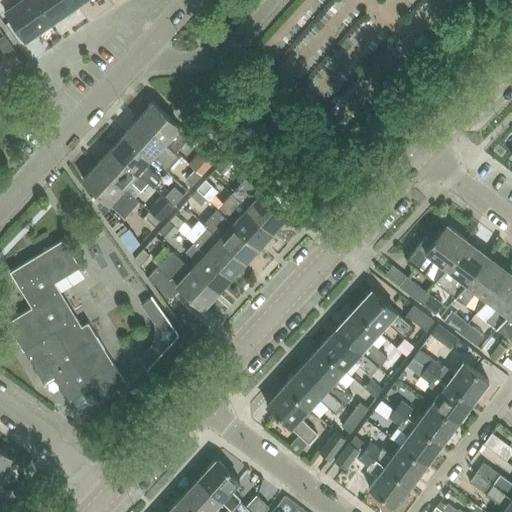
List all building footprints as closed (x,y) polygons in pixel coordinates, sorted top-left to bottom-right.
[(51,24),(33,0),(20,0),(4,12),(25,42),(51,24)] [(70,0),(33,0),(51,24),(76,7),(70,0)] [(15,52),(4,35),(0,37),(0,47),(6,57),(15,52)] [(448,55),(429,40),(419,53),(437,68),(448,55)] [(153,101),(138,117),(175,152),(183,144),(172,134),(180,126),(153,101)] [(138,117),(124,133),(150,157),(149,158),(164,172),(180,155),(175,152),(138,117)] [(124,133),(110,148),(147,183),(154,190),(162,181),(144,164),(149,158),(150,157),(124,133)] [(110,148),(96,164),(122,188),(129,181),(139,191),(147,183),(110,148)] [(213,161),(200,149),(187,163),(200,175),(213,161)] [(226,155),(215,168),(221,173),(232,160),(226,155)] [(122,188),(96,164),(82,179),(124,217),(138,202),(122,188)] [(198,175),(188,166),(179,176),(189,185),(198,175)] [(245,178),(231,193),(247,207),(246,207),(273,231),(287,216),(282,211),(268,198),(249,182),(245,178)] [(205,179),(196,189),(202,194),(211,185),(205,179)] [(163,198),(172,206),(182,195),(172,185),(162,197),(163,198)] [(200,204),(206,198),(202,194),(196,189),(190,195),(200,204)] [(231,193),(217,208),(259,247),(273,231),(246,207),(247,207),(231,193)] [(172,206),(163,198),(150,213),(158,220),(159,221),(172,206)] [(259,247),(217,208),(203,223),(207,227),(245,262),(259,247)] [(147,211),(139,220),(141,221),(150,230),(157,221),(158,220),(150,213),(149,212),(147,211)] [(184,223),(174,214),(168,220),(178,229),(184,223)] [(176,228),(167,221),(158,231),(167,239),(176,228)] [(423,237),(406,259),(425,273),(434,260),(445,268),(467,239),(446,223),(436,236),(431,243),(423,237)] [(207,227),(193,243),(231,277),(245,262),(207,227)] [(127,229),(118,236),(130,252),(139,243),(128,228),(127,229)] [(23,350),(23,349),(43,382),(53,376),(68,401),(82,393),(89,404),(121,384),(124,382),(112,362),(87,322),(81,326),(54,281),(80,266),(70,249),(63,237),(9,270),(31,306),(5,322),(23,350)] [(467,239),(445,268),(435,281),(455,297),(487,255),(467,239)] [(231,277),(193,243),(186,251),(197,261),(190,268),(217,292),(231,277)] [(149,255),(142,249),(133,259),(138,266),(149,255)] [(217,292),(190,268),(171,250),(164,257),(147,276),(170,298),(181,287),(203,307),(217,292)] [(487,255),(455,297),(466,305),(476,292),(486,299),(508,270),(487,255)] [(486,299),(475,313),(496,329),(496,328),(511,306),(511,273),(508,270),(486,299)] [(418,299),(424,291),(405,277),(399,285),(418,299)] [(354,308),(378,330),(387,320),(405,337),(413,328),(371,289),(354,308)] [(424,291),(418,299),(436,313),(442,304),(424,291)] [(178,334),(151,294),(150,295),(151,297),(141,304),(154,323),(152,342),(137,358),(147,367),(145,368),(146,369),(178,334)] [(433,319),(412,304),(404,314),(425,330),(433,319)] [(511,306),(496,328),(511,339),(511,306)] [(354,308),(336,327),(378,365),(386,356),(382,352),(377,347),(385,338),(377,330),(378,330),(354,308)] [(461,332),(467,324),(451,312),(445,320),(461,332)] [(438,323),(429,334),(437,339),(449,348),(457,337),(438,323)] [(483,336),(467,324),(461,332),(477,344),(483,336)] [(378,365),(336,327),(319,346),(343,368),(352,358),(370,374),(378,365)] [(495,330),(481,348),(489,355),(503,336),(495,330)] [(403,337),(395,347),(405,355),(413,345),(403,337)] [(319,346),(301,365),(343,403),(351,394),(334,378),(343,368),(319,346)] [(447,382),(472,401),(488,380),(463,361),(454,372),(443,364),(441,366),(426,354),(418,349),(413,356),(426,366),(447,382)] [(426,366),(413,356),(406,365),(417,374),(419,375),(430,382),(428,385),(439,393),(431,403),(456,422),(472,401),(447,382),(426,366)] [(343,403),(301,365),(284,384),(308,406),(318,396),(335,412),(343,403)] [(373,397),(382,388),(371,378),(363,387),(373,397)] [(308,406),(284,384),(266,403),(299,434),(292,442),(301,450),(308,442),(317,432),(299,416),(308,406)] [(396,402),(385,393),(380,399),(392,408),(396,402)] [(394,408),(406,416),(412,408),(400,399),(394,408)] [(352,411),(359,418),(367,408),(359,401),(352,411)] [(392,408),(383,402),(377,409),(386,416),(392,408)] [(431,403),(416,424),(441,443),(456,422),(431,403)] [(441,443),(416,424),(406,416),(394,408),(387,417),(399,425),(397,428),(407,435),(400,445),(425,463),(441,443)] [(359,418),(352,411),(341,426),(349,432),(359,418)] [(329,459),(345,438),(334,430),(319,450),(329,459)] [(491,433),(484,443),(492,449),(500,439),(492,433),(491,433)] [(425,463),(400,445),(392,455),(381,447),(380,449),(369,441),(363,449),(409,484),(425,463)] [(358,450),(348,442),(334,461),(344,468),(358,450)] [(0,446),(0,475),(14,457),(0,446)] [(409,484),(363,449),(356,458),(367,466),(366,467),(377,476),(368,487),(393,505),(409,484)] [(221,500),(229,508),(233,511),(251,511),(244,506),(238,500),(240,498),(230,490),(239,480),(215,458),(197,478),(221,500)] [(511,482),(483,461),(476,471),(511,497),(511,482)] [(511,511),(511,497),(476,471),(468,481),(504,507),(500,511),(511,511)] [(197,478),(180,497),(195,511),(209,511),(221,500),(197,478)] [(256,494),(244,506),(251,511),(264,511),(269,506),(256,494)] [(195,511),(180,497),(166,511),(195,511)]
